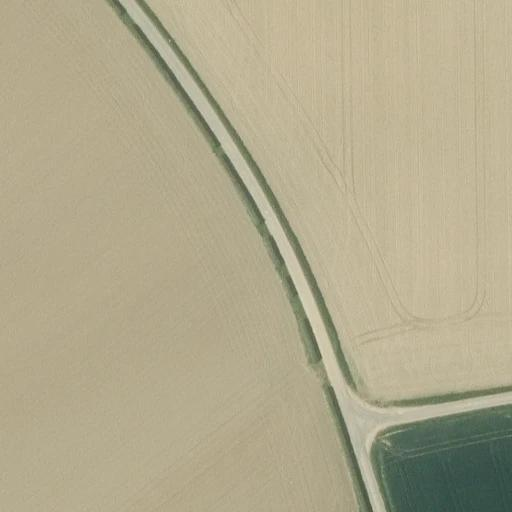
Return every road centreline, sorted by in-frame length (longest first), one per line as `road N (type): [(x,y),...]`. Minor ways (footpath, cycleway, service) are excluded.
road 1 (unclassified): [(379,511),(293,260),(238,157),(126,0)]
road 2 (track): [(511,398),(352,426)]
